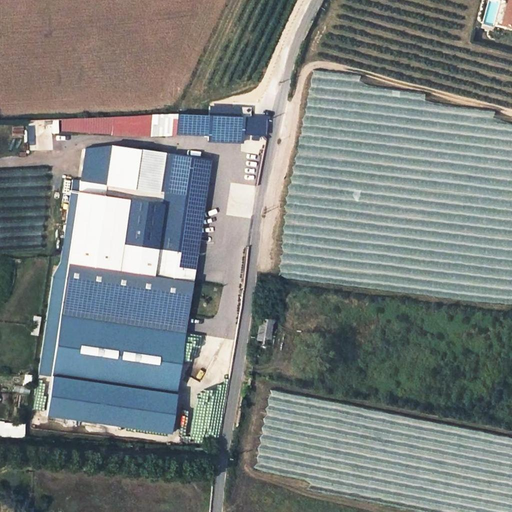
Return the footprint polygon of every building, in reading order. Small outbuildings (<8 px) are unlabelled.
[(325,0),(321,8),(327,11),(331,2),(325,0)] [(322,18),(318,16),(307,36),(312,39),(322,18)] [(249,116),(250,107),(239,107),(238,116),(245,116),(249,116)] [(112,133),(175,133),(177,113),(172,113),(60,118),(61,129),(112,133)] [(177,113),(175,133),(207,135),(206,140),(241,142),(242,122),(244,122),(245,116),(238,116),(208,114),(208,117),(177,113)] [(290,139),(286,279),(306,279),(306,270),(319,271),(323,155),(310,155),(310,162),(309,162),(308,172),(302,172),(303,145),(305,145),(305,139),(290,139)] [(197,241),(209,159),(110,145),(103,191),(69,186),(60,261),(191,281),(195,253),(184,251),(186,239),(197,241)] [(195,253),(197,241),(186,239),(184,251),(195,253)] [(168,432),(191,281),(60,261),(52,275),(38,374),(50,376),(45,414),(168,432)] [(256,293),(271,295),(271,298),(281,299),(282,286),(257,283),(256,293)] [(272,321),(259,318),(253,356),(266,358),(272,321)] [(36,392),(34,415),(42,415),(44,392),(36,392)] [(0,421),(0,435),(23,436),(23,421),(0,421)]
